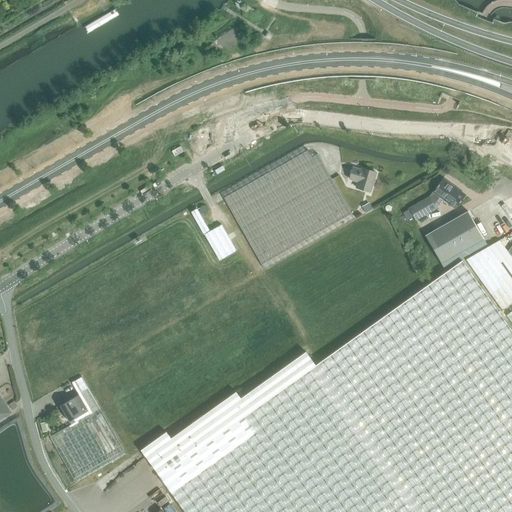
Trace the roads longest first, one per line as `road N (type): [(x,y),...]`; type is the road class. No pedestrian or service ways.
road 1 (unclassified): [(465,132),(277,120),(0,287)]
road 2 (primary): [(0,201),(177,100),(253,71),(373,60),(467,74)]
road 3 (unclassified): [(0,293),(40,455),(76,511)]
road 4 (primary): [(373,0),(511,61)]
road 5 (primary): [(511,41),(397,0)]
